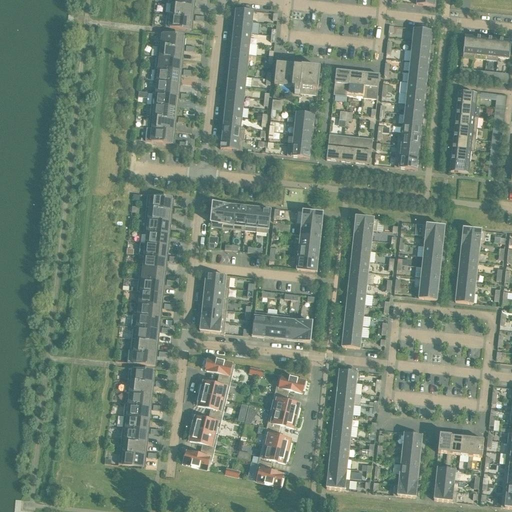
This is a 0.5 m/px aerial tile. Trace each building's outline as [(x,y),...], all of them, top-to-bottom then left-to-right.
[(167,14),(167,16),(191,19),(191,16),(193,16),(194,7),(168,4),(168,5),(166,4),(165,14),(167,14)] [(233,21),(233,22),(252,24),(253,13),(234,11),(233,17),(234,17),(234,22),(233,21)] [(191,19),(167,16),(165,28),(191,31),(192,22),(190,22),(191,19)] [(232,32),(231,32),(251,35),(252,24),(233,22),(232,28),(233,28),(233,32),(232,32)] [(413,30),(412,41),(431,43),(430,43),(431,38),(432,38),(432,33),(433,33),(433,32),(413,30)] [(230,43),(250,45),(251,35),(231,32),(231,33),(232,33),(231,38),(232,38),(232,43),(230,43)] [(157,46),(181,49),(182,46),(184,46),(185,37),(163,34),(162,45),(159,44),(158,46),(157,46)] [(462,59),(474,60),(477,37),(476,37),(476,38),(472,38),(472,37),(466,36),(466,35),(465,35),(462,59)] [(474,60),(486,61),(488,38),(487,39),(483,39),(483,38),(477,37),(474,60)] [(486,61),(497,62),(499,39),(499,41),(494,40),(494,39),(488,38),(486,61)] [(499,39),(497,62),(498,59),(509,60),(511,40),(510,40),(510,42),(506,41),(506,40),(500,40),(500,39),(499,39)] [(412,41),(411,52),(430,54),(429,53),(430,49),(431,44),(431,43),(412,41)] [(229,54),(249,56),(250,45),(230,43),(230,44),(231,44),(230,49),(231,49),(230,54),(229,54)] [(157,46),(156,58),(182,61),(183,52),(181,52),(181,49),(157,46)] [(411,52),(410,63),(429,65),(429,64),(428,64),(428,60),(429,60),(430,54),(411,52)] [(228,64),(228,65),(248,67),(249,56),(229,54),(229,55),(229,60),(230,60),(229,65),(228,64)] [(156,58),(155,70),(179,73),(179,70),(181,70),(182,61),(156,58)] [(410,63),(408,73),(428,75),(427,75),(427,70),(428,70),(429,65),(410,63)] [(294,95),(317,97),(320,69),(301,67),(301,68),(295,68),(295,66),(276,64),(274,86),(295,89),(294,95)] [(227,75),(246,78),(248,67),(228,65),(228,71),(229,71),(228,75),(227,75)] [(155,70),(154,82),(179,85),(180,76),(178,76),(179,73),(155,70)] [(333,96),(348,98),(351,72),(350,72),(350,73),(337,71),(336,71),(333,96)] [(348,98),(362,99),(365,74),(364,74),(351,73),(351,72),(348,98)] [(408,73),(407,84),(427,86),(426,86),(426,81),(427,81),(428,76),(428,75),(408,73)] [(365,74),(362,99),(377,101),(380,75),(379,75),(379,76),(365,74)] [(226,86),(245,88),(246,78),(227,75),(227,76),(227,81),(228,81),(227,86),(226,86)] [(152,94),(176,97),(176,94),(178,94),(179,85),(154,82),(154,83),(157,83),(157,92),(154,92),(153,94),(152,94)] [(407,84),(406,95),(426,97),(424,96),(425,92),(426,92),(426,87),(427,87),(427,86),(407,84)] [(225,96),(244,98),(245,88),(226,86),(226,87),(225,91),(226,92),(226,96),(225,96)] [(456,104),(456,105),(479,107),(481,96),(457,93),(457,94),(459,94),(458,99),(457,98),(456,104)] [(152,94),(151,106),(177,109),(178,100),(176,100),(176,97),(152,94)] [(406,95),(405,105),(425,108),(425,107),(423,107),(424,103),(425,103),(425,97),(426,97),(406,95)] [(224,106),(243,109),(244,98),(225,96),(225,97),(224,102),(225,102),(225,106),(224,106)] [(272,101),(271,111),(276,112),(282,112),(283,102),(272,101)] [(405,105),(404,116),(423,118),(423,117),(422,117),(423,113),(424,113),(424,108),(425,108),(405,105)] [(455,116),(478,119),(478,118),(474,118),(476,107),(479,108),(479,107),(456,105),(457,105),(457,110),(456,110),(455,116)] [(151,106),(150,118),(173,120),(174,117),(176,118),(177,109),(151,106)] [(222,117),(242,119),(243,109),(224,106),(223,107),(224,107),(223,112),(224,112),(224,117),(222,117)] [(295,114),(294,125),(314,127),(313,127),(313,122),(314,122),(315,117),(315,116),(295,114)] [(404,116),(403,126),(422,128),(421,127),(422,123),(423,118),(404,116)] [(453,127),(477,130),(478,119),(455,116),(455,117),(456,117),(456,121),(455,121),(454,127),(453,127)] [(221,128),(245,130),(241,130),(242,119),(222,117),(222,118),(223,118),(222,123),(223,123),(223,128),(221,128)] [(147,129),(147,130),(174,133),(175,124),(173,124),(173,120),(150,118),(149,130),(147,129)] [(294,125),(293,136),(313,138),(313,137),(311,137),(312,133),(313,133),(313,128),(314,128),(314,127),(294,125)] [(398,136),(421,139),(421,138),(420,138),(420,134),(421,134),(422,128),(403,126),(402,136),(398,136)] [(452,138),(452,139),(476,141),(477,130),(453,127),(453,128),(455,128),(455,133),(453,132),(453,138),(452,138)] [(220,138),(220,139),(244,141),(245,130),(221,128),(222,128),(221,134),(222,134),(221,138),(220,138)] [(174,133),(147,130),(145,142),(171,145),(171,141),(173,142),(174,133)] [(288,146),(312,149),(312,148),(310,148),(311,144),(312,144),(312,138),(313,138),(293,136),(292,146),(288,146)] [(341,163),(344,137),(329,136),(326,161),(327,162),(327,161),(341,163)] [(398,136),(396,147),(420,149),(419,149),(419,144),(420,144),(421,139),(398,136)] [(355,165),(358,139),(344,137),(341,163),(355,164),(355,165)] [(244,141),(220,139),(220,145),(221,145),(220,150),(242,153),(244,141)] [(358,139),(355,165),(356,165),(356,164),(369,166),(370,166),(373,140),(358,139)] [(451,150),(474,153),(476,141),(452,139),(454,139),(453,144),(452,144),(452,150),(451,150)] [(245,141),(244,149),(256,151),(257,143),(245,141)] [(312,149),(288,146),(287,157),(309,160),(310,154),(311,155),(311,149),(312,149)] [(396,147),(395,158),(419,160),(418,160),(418,155),(419,155),(420,150),(420,149),(396,147)] [(450,161),(473,164),(470,163),(471,153),(474,153),(451,150),(451,151),(453,151),(452,155),(451,155),(450,161)] [(419,160),(395,158),(394,169),(416,171),(417,166),(418,166),(418,161),(419,161),(419,160)] [(473,164),(450,161),(450,162),(451,162),(451,167),(450,166),(449,172),(449,173),(468,175),(472,176),(473,164)] [(147,197),(146,209),(170,211),(170,208),(172,209),(173,199),(147,197)] [(210,228),(222,230),(225,206),(213,204),(210,228)] [(222,230),(233,231),(236,207),(225,206),(222,230)] [(233,231),(245,232),(247,208),(236,207),(233,231)] [(245,232),(256,233),(259,211),(254,210),(254,209),(247,208),(245,232)] [(146,209),(145,221),(170,224),(171,215),(169,215),(170,211),(146,209)] [(259,211),(256,233),(268,235),(271,210),(259,209),(259,211)] [(302,213),(301,225),(321,227),(323,215),(302,213)] [(355,219),(354,229),(373,232),(377,232),(378,221),(355,219)] [(145,221),(143,233),(167,235),(167,232),(169,232),(170,224),(145,221)] [(301,225),(300,236),(320,239),(321,227),(301,225)] [(422,226),(421,237),(443,239),(444,228),(422,226)] [(354,229),(353,240),(371,242),(373,232),(354,229)] [(463,230),(462,241),(484,243),(485,233),(463,230)] [(140,244),(168,247),(169,239),(167,238),(167,235),(143,233),(144,233),(144,235),(147,235),(146,245),(140,244)] [(295,247),(319,250),(320,239),(300,236),(299,247),(295,247)] [(425,237),(424,248),(442,250),(443,239),(421,237),(425,237)] [(353,240),(352,251),(370,253),(371,242),(353,240)] [(462,241),(460,252),(479,254),(480,243),(484,244),(484,243),(462,241)] [(140,244),(139,256),(165,259),(165,256),(167,256),(168,247),(140,244)] [(295,247),(294,259),(318,261),(319,250),(295,247)] [(424,248),(423,258),(441,260),(442,250),(424,248)] [(352,251),(351,262),(369,264),(370,253),(352,251)] [(460,252),(459,262),(478,264),(479,254),(460,252)] [(140,268),(140,269),(165,271),(166,263),(164,262),(165,259),(139,256),(139,257),(142,257),(142,259),(145,259),(144,269),(140,268)] [(423,258),(422,269),(440,271),(441,260),(423,258)] [(318,261),(294,259),(297,259),(296,271),(316,273),(318,261)] [(351,262),(350,272),(368,274),(369,264),(351,262)] [(459,262),(458,273),(477,275),(478,264),(459,262)] [(140,269),(138,280),(162,283),(162,280),(164,280),(165,271),(140,269)] [(422,269),(421,279),(439,281),(440,271),(422,269)] [(350,272),(348,283),(367,285),(368,274),(350,272)] [(458,273),(457,283),(475,285),(477,275),(458,273)] [(206,275),(205,287),(229,289),(230,278),(206,275)] [(421,279),(419,289),(438,291),(439,281),(421,279)] [(138,280),(137,292),(163,295),(164,286),(162,286),(162,283),(138,280)] [(348,283),(347,294),(366,296),(367,285),(348,283)] [(457,283),(456,293),(474,295),(475,285),(457,283)] [(205,287),(203,298),(228,301),(229,289),(205,287)] [(438,291),(419,289),(418,300),(437,302),(438,291)] [(137,302),(137,305),(159,307),(160,304),(162,304),(163,295),(137,292),(137,293),(141,293),(140,303),(137,302)] [(474,295),(456,293),(455,303),(473,305),(474,295)] [(347,294),(346,305),(365,307),(366,296),(347,294)] [(203,298),(202,309),(226,312),(228,301),(203,298)] [(132,316),(160,319),(161,310),(159,310),(159,307),(137,305),(137,307),(139,307),(138,316),(132,316)] [(346,305),(345,315),(363,317),(365,307),(346,305)] [(202,309),(201,321),(225,323),(226,312),(202,309)] [(252,338),(264,339),(266,315),(265,319),(254,317),(252,338)] [(264,339),(275,340),(278,316),(266,315),(264,339)] [(345,315),(344,326),(362,328),(363,317),(345,315)] [(132,316),(131,328),(157,331),(157,328),(159,328),(160,319),(132,316)] [(275,340),(286,341),(289,321),(278,320),(278,316),(275,340)] [(225,323),(201,321),(200,333),(224,335),(225,323)] [(286,341),(298,343),(300,322),(289,321),(286,341)] [(300,322),(298,343),(309,344),(312,324),(300,322)] [(344,326),(343,337),(361,339),(362,328),(344,326)] [(133,331),(132,340),(158,343),(159,334),(157,334),(157,331),(131,328),(130,328),(130,330),(133,331)] [(361,339),(343,337),(341,348),(360,350),(361,339)] [(129,351),(129,352),(154,355),(155,352),(157,352),(158,343),(132,340),(131,352),(129,351)] [(154,355),(129,352),(127,364),(155,367),(156,358),(154,358),(154,355)] [(219,375),(218,381),(230,384),(235,366),(207,359),(205,368),(207,369),(206,372),(219,375)] [(129,369),(127,382),(151,384),(151,381),(153,381),(154,372),(129,369)] [(339,371),(338,383),(356,385),(357,373),(339,371)] [(279,376),(275,394),(287,397),(289,392),(301,395),(302,392),(305,392),(307,383),(279,376)] [(200,386),(198,395),(226,401),(230,387),(230,384),(218,381),(217,386),(204,383),(203,386),(200,386)] [(126,393),(126,394),(152,396),(153,387),(151,387),(151,384),(127,382),(131,382),(130,394),(126,393)] [(338,383),(337,393),(355,395),(356,385),(338,383)] [(337,393),(335,404),(354,406),(355,395),(337,393)] [(126,394),(125,406),(148,408),(149,405),(151,405),(152,396),(126,394)] [(275,394),(271,412),(298,418),(300,410),(298,409),(299,406),(286,403),(287,397),(275,394)] [(211,411),(209,416),(222,419),(226,401),(198,395),(196,404),(199,404),(198,407),(211,411)] [(335,404),(334,415),(353,417),(354,406),(335,404)] [(244,424),(248,407),(241,405),(237,422),(244,424)] [(125,406),(123,418),(149,420),(150,411),(148,411),(148,408),(125,406)] [(250,425),(257,413),(248,407),(244,424),(250,425)] [(271,412),(266,430),(279,432),(280,427),(293,430),(294,427),(296,427),(298,418),(271,412)] [(334,415),(333,426),(351,428),(353,417),(334,415)] [(192,421),(190,430),(218,437),(218,436),(215,435),(217,424),(221,425),(222,419),(209,416),(208,421),(195,418),(194,422),(192,421)] [(123,418),(122,429),(146,432),(146,429),(148,429),(149,420),(123,418)] [(333,426),(332,436),(350,438),(351,428),(333,426)] [(122,429),(121,441),(147,444),(148,435),(146,435),(146,432),(122,429)] [(202,446),(201,451),(214,454),(218,437),(190,430),(188,439),(190,439),(189,443),(202,446)] [(266,430),(262,447),(290,454),(292,445),(290,444),(291,441),(278,438),(279,432),(266,430)] [(400,434),(399,445),(421,447),(422,437),(400,434)] [(332,436),(331,447),(349,449),(350,438),(332,436)] [(438,454),(447,455),(449,455),(451,437),(439,436),(439,438),(438,454)] [(451,456),(459,456),(461,438),(451,437),(449,455),(447,455),(446,461),(450,462),(451,456)] [(459,456),(468,457),(470,458),(472,439),(461,438),(459,456)] [(470,458),(468,457),(468,464),(472,464),(472,458),(482,459),(484,441),(472,439),(470,458)] [(121,441),(120,453),(143,456),(144,453),(146,453),(147,444),(121,441)] [(399,445),(398,455),(420,457),(421,447),(399,445)] [(262,447),(258,465),(270,468),(272,462),(285,465),(285,462),(288,463),(290,454),(262,447)] [(331,447),(330,458),(348,460),(349,449),(331,447)] [(214,454),(201,451),(200,457),(187,454),(186,457),(184,456),(181,466),(206,471),(209,460),(212,460),(214,454)] [(143,456),(120,453),(118,466),(136,467),(135,469),(144,470),(145,459),(143,459),(143,456)] [(398,455),(396,465),(419,467),(420,457),(398,455)] [(330,458),(328,469),(347,471),(348,460),(330,458)] [(270,468),(258,465),(254,483),(282,489),(284,480),(281,480),(282,476),(269,473),(270,468)] [(396,465),(395,476),(418,478),(419,467),(396,465)] [(328,469),(327,479),(346,481),(347,471),(328,469)] [(437,469),(436,480),(454,482),(455,471),(449,470),(437,469)] [(395,476),(394,486),(394,487),(416,489),(418,478),(395,476)] [(511,477),(504,477),(503,487),(511,488),(511,477)] [(350,481),(346,481),(327,479),(326,490),(348,492),(350,482),(350,481)] [(436,480),(435,491),(457,493),(453,493),(454,482),(436,480)] [(394,487),(394,486),(390,486),(389,497),(415,500),(416,489),(394,487)] [(511,488),(503,487),(502,498),(511,499),(511,488)] [(457,493),(435,491),(434,502),(456,504),(457,493)] [(511,499),(502,498),(500,509),(511,510),(511,499)]
